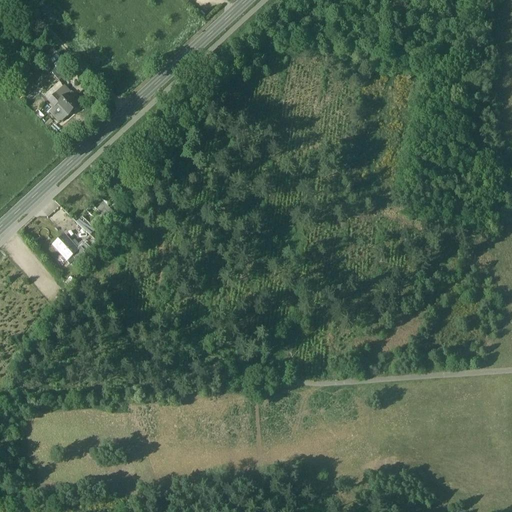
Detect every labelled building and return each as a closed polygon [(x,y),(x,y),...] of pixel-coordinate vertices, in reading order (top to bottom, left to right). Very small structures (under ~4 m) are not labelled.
[(70,95),(64,89),(60,92),(65,98),(67,96),(68,97),(70,95)] [(56,94),(48,101),(55,108),(57,106),(62,101),(56,94)] [(62,101),(57,106),(68,118),(78,108),(68,97),(67,96),(65,98),(62,101)] [(61,124),(68,118),(57,106),(55,108),(50,113),(61,124)] [(106,209),(89,227),(96,233),(112,215),(106,209)] [(64,236),(52,247),(66,263),(72,257),(78,252),(77,252),(80,249),(74,242),(71,244),(64,236)] [(92,253),(85,245),(80,249),(84,253),(83,254),(87,259),(92,253)] [(80,249),(77,252),(78,252),(72,257),(75,260),(74,261),(80,267),(88,259),(87,259),(83,254),(84,253),(80,249)] [(72,257),(66,263),(69,266),(74,261),(75,260),(72,257)]
